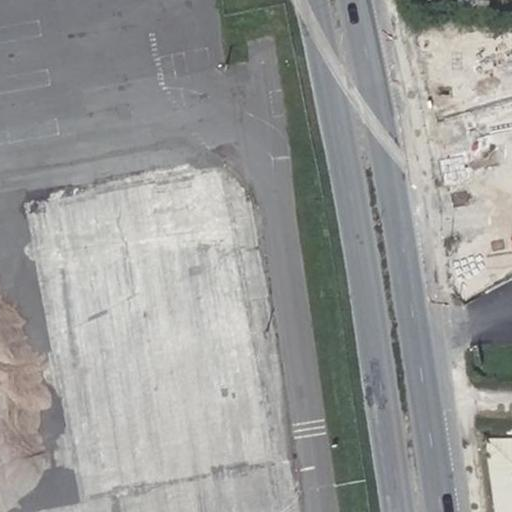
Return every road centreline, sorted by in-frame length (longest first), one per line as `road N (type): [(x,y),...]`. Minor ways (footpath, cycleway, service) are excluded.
road 1 (secondary): [(311,0),(361,254),(399,511)]
road 2 (secondary): [(442,511),(393,178),(355,0)]
